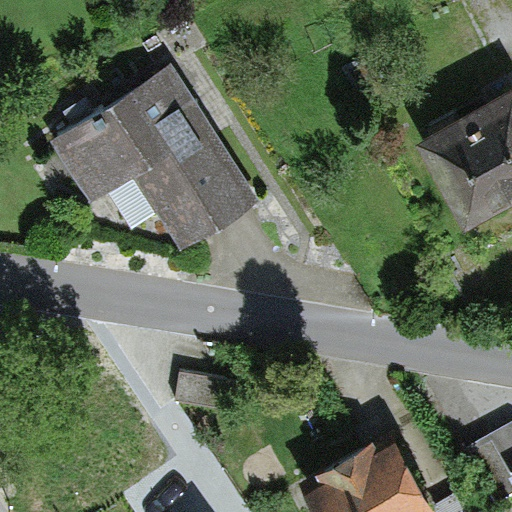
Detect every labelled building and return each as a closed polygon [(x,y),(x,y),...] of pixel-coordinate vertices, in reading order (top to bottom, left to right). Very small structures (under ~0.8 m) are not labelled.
[(183,241),(263,190),(173,51),(51,130),(92,194),(135,166),(183,241)] [(511,74),(417,128),(467,216),(511,190),(511,74)] [(180,366),(176,396),(233,404),(238,374),(180,366)] [(511,415),(466,441),(499,499),(511,491),(511,415)] [(393,418),(298,471),(321,511),(427,511),(439,506),(442,504),(438,497),(393,418)] [(473,511),(460,486),(438,497),(442,504),(439,506),(441,511),(473,511)]
